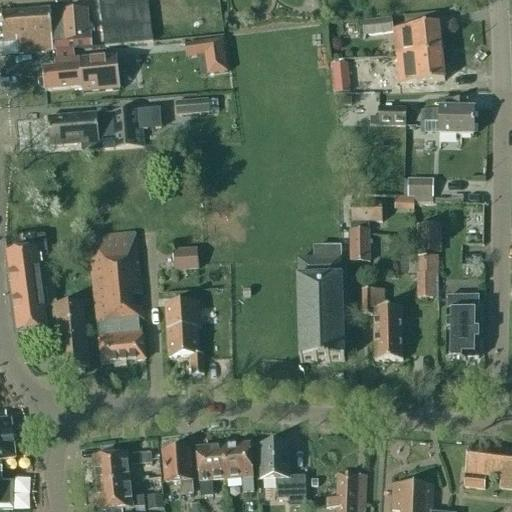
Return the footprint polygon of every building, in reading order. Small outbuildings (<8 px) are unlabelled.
[(151,42),(145,0),(97,0),(104,48),(151,42)] [(29,12),(1,14),(3,42),(16,41),(17,55),(31,54),(39,53),(52,52),(52,51),(51,44),(89,41),(87,10),(50,13),(49,10),(29,12)] [(392,20),(361,24),(363,40),(393,36),(392,20)] [(397,56),(395,56),(396,57),(413,55),(413,57),(441,54),(438,26),(410,28),(410,30),(398,31),(399,42),(396,42),(397,56)] [(224,40),(204,43),(208,77),(229,74),(224,40)] [(89,41),(51,44),(52,51),(55,51),(73,49),(90,48),(89,41)] [(413,57),(397,58),(397,64),(400,86),(416,85),(444,82),(441,54),(413,57)] [(45,89),(45,92),(82,88),(82,94),(119,90),(116,56),(55,63),(56,70),(43,71),(43,75),(39,76),(40,89),(45,89)] [(349,93),(346,65),(332,67),(335,95),(349,93)] [(351,107),(351,99),(340,99),(340,107),(351,107)] [(209,115),(208,101),(175,103),(176,117),(209,115)] [(473,137),(473,111),(466,111),(466,102),(439,101),(439,111),(425,111),(425,123),(439,123),(438,137),(473,137)] [(405,130),(405,110),(378,110),(378,119),(378,127),(378,130),(405,130)] [(97,116),(48,120),(50,149),(81,146),(82,154),(143,149),(142,132),(161,130),(159,111),(140,112),(114,114),(114,115),(97,116)] [(408,182),(408,198),(432,198),(432,182),(408,182)] [(369,225),(382,224),(381,207),(350,209),(351,233),(350,233),(351,265),(370,264),(369,225)] [(417,255),(437,255),(437,227),(417,227),(417,255)] [(141,297),(134,234),(86,239),(99,366),(145,362),(141,327),(139,328),(139,321),(141,321),(140,309),(132,310),(130,298),(141,297)] [(52,288),(44,237),(6,241),(8,255),(7,254),(10,275),(17,334),(28,332),(39,331),(47,330),(44,307),(54,306),(52,288)] [(312,249),(312,261),(297,261),(298,281),(297,281),(300,365),(344,363),(340,248),(312,249)] [(196,250),(173,252),(174,266),(185,265),(186,273),(198,272),(196,250)] [(419,277),(439,277),(439,259),(420,259),(419,277)] [(432,301),(432,278),(417,277),(417,301),(432,301)] [(402,363),(401,312),(383,312),(383,292),(373,292),(360,293),(360,318),(373,318),(374,363),(402,363)] [(446,299),(445,361),(465,361),(465,360),(478,360),(479,299),(446,299)] [(199,305),(165,307),(166,332),(168,359),(190,357),(191,377),(203,376),(202,355),(198,355),(197,330),(200,330),(199,305)] [(90,369),(83,306),(48,309),(50,325),(55,325),(60,371),(90,369)] [(0,481),(2,481),(2,469),(1,469),(1,463),(15,461),(11,422),(5,423),(4,413),(0,413),(0,481)] [(266,444),(264,447),(261,447),(262,481),(276,481),(276,500),(288,500),(288,508),(306,508),(305,478),(290,478),(290,468),(287,468),(287,447),(276,447),(273,444),(266,444)] [(223,448),(225,481),(241,479),(242,493),(254,492),(250,446),(223,448)] [(511,491),(511,452),(468,447),(463,489),(484,491),(485,478),(500,480),(498,490),(511,491)] [(225,481),(223,448),(196,450),(200,497),(212,496),(211,482),(225,481)] [(179,497),(192,496),(189,451),(163,453),(165,485),(178,484),(179,497)] [(95,486),(129,483),(128,467),(140,466),(140,465),(139,456),(139,455),(92,460),(95,486)] [(151,464),(150,455),(139,456),(140,465),(151,464)] [(364,511),(366,478),(337,476),(336,500),(326,500),(326,506),(325,510),(335,510),(335,511),(364,511)] [(0,509),(13,510),(13,481),(2,481),(0,481),(0,509)] [(129,483),(95,486),(97,511),(109,511),(144,508),(143,497),(131,498),(129,483)] [(432,511),(433,488),(392,485),(391,511),(432,511)] [(148,511),(162,511),(161,499),(147,500),(148,511)]
